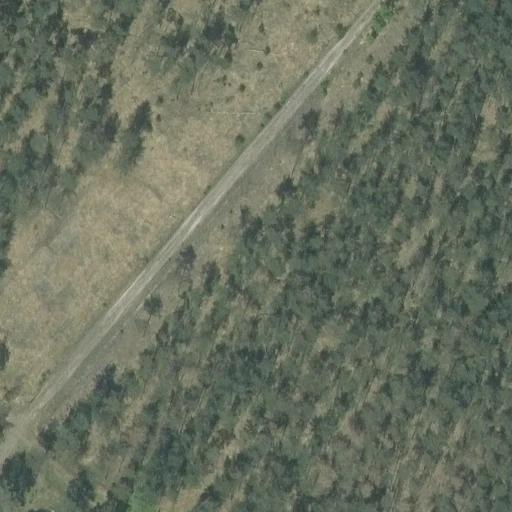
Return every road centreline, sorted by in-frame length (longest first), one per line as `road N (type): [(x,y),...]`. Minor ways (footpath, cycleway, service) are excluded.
road 1 (track): [(0,444),(378,0)]
road 2 (track): [(0,416),(105,511)]
